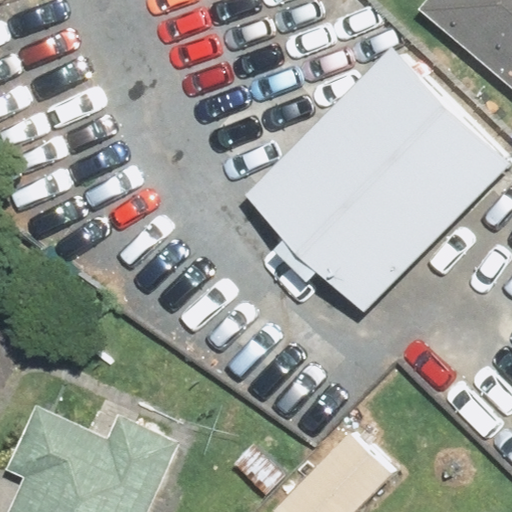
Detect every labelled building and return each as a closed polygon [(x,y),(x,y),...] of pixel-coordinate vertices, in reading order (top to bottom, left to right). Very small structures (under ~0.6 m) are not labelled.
[(511,0),(428,0),(427,2),(511,79),(511,0)] [(511,177),(511,144),(410,46),(268,195),(383,307),(511,177)] [(3,511),(0,510),(0,511),(177,511),(213,442),(71,369),(27,455),(45,464),(20,511),(3,511)] [(366,428),(288,505),(295,511),(370,511),(410,472),(366,428)] [(304,477),(261,436),(238,460),(281,500),(304,477)]
